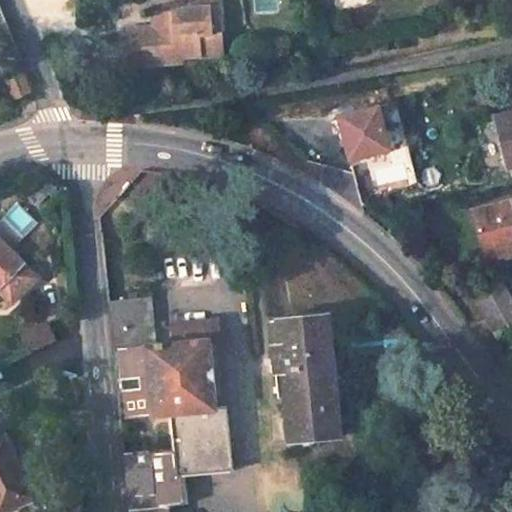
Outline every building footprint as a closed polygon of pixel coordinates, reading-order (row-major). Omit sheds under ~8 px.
[(163,0),(165,26),(127,29),(128,41),(136,41),(138,65),(181,61),(180,57),(221,53),(219,30),(211,31),(209,8),(204,8),(203,0),(163,0)] [(21,73),(5,79),(13,98),(29,93),(21,73)] [(384,134),(403,129),(396,105),(338,120),(350,162),(388,152),(384,134)] [(511,111),(494,117),(508,168),(511,166),(511,111)] [(42,171),(23,190),(41,207),(60,188),(42,171)] [(389,195),(376,201),(384,217),(397,214),(389,195)] [(511,200),(473,211),(485,257),(492,255),(493,261),(511,255),(511,200)] [(0,218),(0,223),(19,240),(35,221),(14,203),(0,218)] [(144,224),(100,229),(128,511),(165,511),(165,506),(184,504),(180,475),(231,469),(224,405),(213,406),(206,339),(218,338),(215,318),(171,322),(173,343),(152,344),(146,290),(137,291),(135,267),(149,266),(144,224)] [(207,236),(158,241),(162,286),(212,281),(207,236)] [(0,241),(0,288),(12,300),(36,277),(0,241)] [(511,299),(499,278),(472,294),(500,341),(511,334),(511,299)] [(327,315),(277,321),(280,346),(272,347),(274,370),(282,369),(289,439),(339,434),(327,315)] [(49,320),(27,331),(35,349),(58,338),(49,320)] [(3,439),(0,440),(0,511),(31,497),(3,439)]
